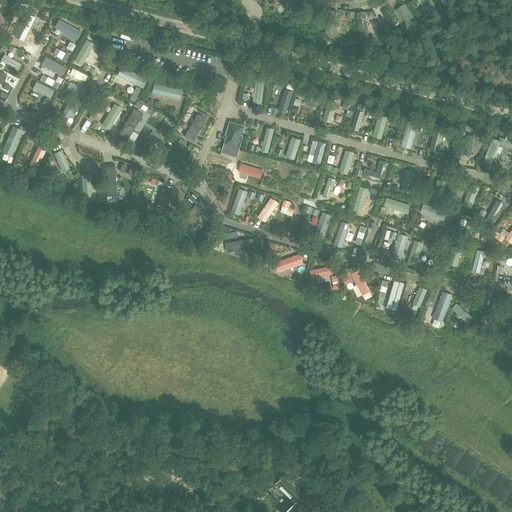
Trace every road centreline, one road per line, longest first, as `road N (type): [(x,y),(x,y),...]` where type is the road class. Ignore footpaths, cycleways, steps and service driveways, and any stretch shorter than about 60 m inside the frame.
road 1 (unclassified): [(511,115),(79,0)]
road 2 (track): [(214,511),(207,492),(189,480),(93,493)]
